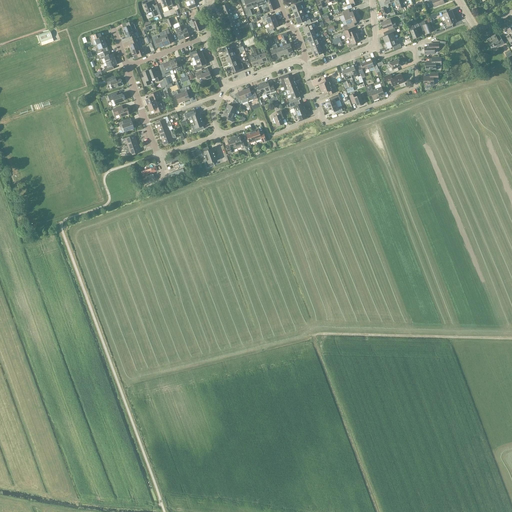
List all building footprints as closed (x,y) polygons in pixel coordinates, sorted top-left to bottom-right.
[(175,6),(172,0),(161,0),(164,7),(168,6),(169,9),(175,6)] [(186,0),(188,2),(190,1),(191,5),(188,6),(189,9),(196,7),(195,3),(200,2),(198,0),(186,0)] [(244,0),(242,1),(248,17),(252,16),(250,9),(253,8),(252,6),(249,0),(244,0)] [(255,0),(249,0),(252,6),(253,8),(256,7),(258,7),(255,0)] [(267,0),(266,0),(270,9),(275,7),(272,0),(267,0)] [(291,6),(294,12),(302,9),(301,5),(304,4),(302,0),(298,0),(295,1),(297,4),(291,6)] [(319,9),(323,8),(322,5),(327,3),(325,0),(319,0),(320,2),(317,3),(319,9)] [(348,0),(350,4),(347,6),(348,9),(354,7),(353,3),(359,1),(359,0),(348,0)] [(397,2),(396,1),(395,0),(389,0),(391,3),(394,2),(395,6),(398,5),(400,9),(404,8),(401,0),(397,2)] [(151,7),(149,2),(143,5),(147,14),(151,12),(153,17),(157,15),(156,13),(159,12),(157,5),(151,7)] [(219,11),(219,12),(230,8),(228,4),(220,7),(221,10),(219,11)] [(294,12),(296,18),(304,15),(303,11),(311,8),(310,6),(302,9),(294,12)] [(344,15),(346,20),(354,17),(352,12),(350,13),(348,10),(343,12),(344,15)] [(444,17),(445,20),(454,17),(452,11),(446,13),(444,11),(439,13),(441,18),(444,17)] [(221,19),(222,20),(233,16),(231,12),(223,15),(224,17),(221,19)] [(267,21),(269,24),(276,21),(274,16),(269,18),(268,15),(262,17),(264,22),(267,21)] [(305,18),(304,15),(296,18),(298,24),(303,22),(304,25),(311,23),(308,17),(305,18)] [(195,21),(193,22),(192,20),(189,21),(191,27),(194,26),(196,32),(202,30),(197,16),(194,17),(195,21)] [(346,20),(347,24),(343,26),(344,30),(349,29),(349,28),(355,26),(354,23),(356,22),(354,17),(346,20)] [(443,25),(445,30),(451,28),(450,25),(456,23),(454,17),(445,20),(446,24),(443,25)] [(224,26),(225,28),(236,23),(234,19),(226,23),(227,25),(224,26)] [(383,29),(387,28),(390,27),(391,29),(396,27),(394,23),(391,24),(390,20),(381,23),(383,29)] [(122,28),(124,33),(133,30),(136,29),(133,21),(126,23),(127,26),(122,28)] [(279,27),(276,21),(269,24),(270,27),(266,28),(268,34),(274,32),(273,29),(279,27)] [(413,23),(415,26),(409,28),(413,39),(414,39),(415,39),(417,39),(417,38),(419,37),(417,31),(420,29),(417,21),(413,23)] [(432,32),(429,23),(425,25),(424,22),(419,24),(422,31),(425,30),(426,34),(432,32)] [(304,31),(305,33),(318,28),(317,25),(313,27),(312,24),(304,27),(305,30),(304,31)] [(182,26),(180,27),(184,38),(190,36),(186,28),(183,29),(182,26)] [(175,29),(179,40),(184,38),(180,27),(175,29)] [(227,34),(228,35),(239,31),(237,27),(229,30),(230,33),(227,34)] [(307,34),(308,37),(316,34),(315,31),(319,30),(318,28),(305,33),(305,35),(307,34)] [(383,37),(385,43),(394,39),(393,36),(396,34),(394,29),(388,31),(389,35),(383,37)] [(138,34),(137,34),(137,32),(134,33),(133,30),(124,33),(126,38),(132,36),(133,39),(139,37),(138,34)] [(162,32),(164,36),(161,37),(164,46),(170,44),(168,38),(171,37),(168,30),(162,32)] [(346,38),(349,37),(350,39),(358,36),(358,35),(359,35),(357,30),(351,33),(350,30),(344,32),(346,38)] [(49,31),(38,35),(40,43),(52,38),(49,31)] [(307,40),(308,42),(321,37),(321,35),(317,36),(316,34),(308,37),(309,40),(307,40)] [(95,39),(97,45),(105,41),(103,36),(98,38),(97,35),(91,38),(92,40),(95,39)] [(242,39),(240,35),(232,38),(233,41),(230,42),(231,43),(242,39)] [(492,48),(496,45),(498,47),(504,44),(499,36),(496,38),(495,35),(487,40),(492,48)] [(161,37),(158,39),(157,36),(152,38),(154,44),(157,43),(159,48),(164,46),(161,37)] [(360,41),(358,36),(350,39),(352,44),(348,45),(350,48),(356,46),(355,43),(360,41)] [(311,44),(312,46),(319,43),(318,41),(322,39),(321,37),(308,42),(309,44),(311,44)] [(129,45),(131,51),(140,47),(138,42),(140,41),(139,38),(133,40),(134,43),(129,45)] [(396,43),(394,39),(385,43),(387,49),(394,46),(395,50),(401,47),(399,42),(396,43)] [(290,43),(287,45),(286,40),(283,41),(289,55),(291,54),(290,52),(293,51),(290,43)] [(107,47),(105,41),(97,45),(94,46),(96,51),(97,54),(103,52),(102,49),(107,47)] [(283,46),(280,47),(283,55),(286,54),(286,55),(289,55),(283,41),(281,42),(283,46)] [(311,50),(312,52),(325,47),(324,45),(320,46),(319,43),(312,46),(313,49),(311,50)] [(276,44),(274,45),(279,58),(281,57),(280,56),(283,55),(280,47),(278,48),(276,44)] [(431,47),(424,47),(425,54),(435,54),(434,47),(439,47),(439,44),(431,44),(431,47)] [(277,59),(279,58),(274,45),(272,46),(273,50),(271,51),(273,58),(276,57),(277,59)] [(222,52),(223,54),(237,49),(236,47),(232,48),(231,46),(223,48),(224,51),(222,52)] [(139,57),(146,55),(143,49),(141,50),(140,47),(131,51),(133,56),(138,54),(139,57)] [(324,56),(322,50),(326,49),(325,47),(312,52),(313,54),(314,53),(315,56),(317,55),(319,58),(324,56)] [(256,52),(254,48),(252,48),(252,50),(254,53),(259,66),(261,65),(260,64),(263,63),(260,55),(258,56),(256,52)] [(226,56),(227,58),(234,55),(233,53),(237,51),(237,49),(223,54),(224,56),(226,56)] [(263,54),(260,55),(263,63),(266,62),(266,63),(268,62),(263,49),(261,50),(263,54)] [(194,57),(196,61),(204,58),(202,52),(197,53),(196,51),(189,53),(191,58),(194,57)] [(105,58),(106,63),(115,59),(113,54),(107,56),(105,52),(100,54),(102,59),(105,58)] [(252,53),(252,55),(248,57),(250,61),(251,61),(253,66),(256,65),(257,67),(259,66),(254,53),(252,53)] [(226,61),(227,64),(240,59),(239,56),(235,58),(234,55),(227,58),(228,61),(226,61)] [(206,64),(204,58),(196,61),(197,65),(194,66),(196,71),(203,68),(202,66),(206,64)] [(371,58),(365,60),(368,69),(374,67),(375,70),(376,73),(377,73),(378,76),(381,75),(379,69),(378,69),(378,68),(376,63),(373,64),(371,58)] [(432,62),(425,62),(425,69),(436,69),(436,65),(439,65),(439,62),(441,62),(441,58),(432,58),(432,62)] [(117,65),(115,59),(106,63),(107,66),(104,67),(105,69),(103,70),(104,73),(112,70),(111,67),(117,65)] [(176,59),(170,61),(173,70),(176,68),(177,72),(183,70),(180,63),(177,64),(176,59)] [(229,65),(230,68),(242,64),(242,63),(238,65),(237,62),(241,61),(240,59),(227,64),(228,66),(229,65)] [(361,75),(361,76),(362,78),(363,78),(365,77),(364,74),(363,71),(368,69),(365,60),(360,63),(362,68),(359,69),(361,75)] [(388,69),(390,74),(397,71),(395,68),(401,66),(398,60),(390,63),(391,67),(388,69)] [(169,71),(173,70),(170,61),(163,64),(166,70),(162,71),(165,77),(171,74),(169,71)] [(230,73),(236,72),(236,73),(244,70),(242,64),(230,68),(231,71),(230,71),(230,73)] [(353,65),(348,67),(351,76),(353,74),(354,77),(357,76),(353,65)] [(349,79),(348,77),(351,76),(348,67),(342,69),(346,80),(349,79)] [(154,68),(149,70),(152,79),(155,78),(156,82),(162,80),(160,74),(157,75),(154,68)] [(149,81),(152,79),(149,70),(143,73),(145,79),(142,80),(145,87),(150,84),(149,81)] [(209,72),(202,74),(201,71),(196,74),(198,79),(202,77),(203,81),(212,78),(209,72)] [(430,76),(424,77),(424,83),(425,83),(425,85),(434,85),(433,79),(438,79),(438,73),(430,73),(430,76)] [(404,82),(401,74),(392,78),(390,74),(384,77),(386,82),(391,80),(393,87),(404,82)] [(283,85),(286,84),(295,81),(293,75),(288,77),(287,75),(280,77),(282,82),(283,85)] [(318,84),(320,89),(331,85),(330,82),(332,82),(330,76),(324,79),(325,82),(318,84)] [(123,85),(121,79),(114,82),(113,77),(107,79),(109,85),(111,84),(112,88),(116,87),(116,88),(123,85)] [(273,86),(270,87),(268,81),(262,83),(266,93),(271,91),(272,93),(275,91),(273,86)] [(286,84),(283,85),(285,91),(297,86),(295,81),(286,84)] [(381,87),(376,89),(379,98),(385,96),(383,92),(386,90),(383,82),(380,84),(381,87)] [(263,95),(263,94),(266,93),(262,83),(257,85),(259,90),(256,92),(259,97),(263,95)] [(336,92),(334,87),(332,88),(331,85),(320,89),(321,89),(323,94),(329,92),(330,95),(336,92)] [(373,90),(371,86),(371,85),(365,87),(365,88),(368,97),(372,96),(374,100),(379,98),(376,89),(373,90)] [(286,93),(287,96),(299,91),(297,86),(285,91),(286,93)] [(184,92),(181,93),(184,101),(190,99),(188,93),(190,92),(188,87),(183,89),(184,92)] [(248,101),(251,100),(256,98),(254,93),(252,94),(249,88),(244,90),(247,98),(248,101)] [(240,98),(235,100),(239,105),(246,102),(248,101),(247,98),(244,90),(238,92),(240,98)] [(179,103),(184,101),(181,93),(178,94),(177,91),(172,93),(174,99),(177,98),(179,103)] [(288,99),(290,103),(297,101),(296,98),(301,96),(299,91),(287,96),(288,99)] [(118,95),(117,92),(108,95),(110,101),(114,100),(115,104),(125,100),(122,94),(118,95)] [(146,100),(148,105),(158,102),(157,99),(161,97),(159,92),(149,95),(150,98),(146,100)] [(363,104),(360,95),(357,96),(356,93),(350,96),(352,102),(355,101),(357,106),(363,104)] [(326,103),(328,108),(337,105),(341,103),(339,100),(341,100),(339,95),(331,98),(332,100),(326,103)] [(228,105),(226,110),(235,114),(239,105),(235,100),(234,99),(232,103),(234,105),(233,107),(228,105)] [(298,105),(297,101),(290,103),(289,104),(291,110),(290,110),(291,113),(305,108),(303,103),(298,105)] [(159,104),(158,102),(148,105),(150,111),(154,109),(156,113),(165,110),(164,106),(162,106),(161,104),(159,104)] [(343,112),(341,106),(342,106),(341,103),(337,105),(328,108),(330,113),(336,111),(337,114),(343,112)] [(129,114),(127,108),(122,110),(121,107),(113,109),(115,116),(120,115),(121,117),(129,114)] [(305,108),(291,113),(292,117),(293,116),(296,122),(304,119),(302,115),(307,113),(305,108)] [(189,118),(190,121),(192,120),(193,123),(202,120),(200,114),(197,115),(195,110),(185,114),(186,119),(189,118)] [(233,119),(235,114),(226,110),(224,115),(229,117),(227,120),(233,122),(234,119),(233,119)] [(285,116),(282,110),(276,112),(278,116),(274,117),(277,126),(284,124),(281,118),(285,116)] [(155,123),(158,129),(171,124),(170,121),(167,122),(168,123),(167,123),(165,119),(155,123)] [(204,126),(202,120),(193,123),(194,125),(192,126),(194,132),(199,131),(198,128),(204,126)] [(134,128),(132,122),(127,124),(126,121),(119,123),(121,128),(123,127),(125,131),(134,128)] [(158,129),(160,134),(169,131),(168,127),(169,126),(169,127),(172,126),(171,124),(158,129)] [(259,130),(253,132),(256,141),(262,139),(263,143),(266,141),(264,134),(261,135),(259,130)] [(160,134),(162,140),(175,135),(174,132),(172,133),(172,134),(171,135),(169,131),(160,134)] [(249,140),(245,141),(247,147),(248,148),(251,147),(250,143),(256,141),(253,132),(246,134),(249,140)] [(126,140),(127,144),(137,141),(135,135),(121,140),(122,143),(125,142),(124,141),(126,140)] [(176,138),(175,135),(162,140),(164,146),(174,142),(172,138),(173,138),(173,139),(176,138)] [(242,143),(240,136),(234,139),(237,147),(237,149),(243,147),(244,148),(247,147),(245,141),(242,143)] [(228,154),(232,152),(234,152),(234,150),(237,149),(237,147),(234,139),(228,141),(230,147),(226,148),(228,154)] [(124,149),(125,151),(139,147),(137,141),(127,144),(128,148),(127,149),(127,148),(124,149)] [(141,153),(139,147),(125,151),(126,154),(129,153),(128,152),(130,152),(131,156),(141,153)] [(205,155),(206,158),(215,155),(213,149),(207,151),(206,147),(200,149),(203,156),(205,155)] [(213,166),(211,163),(217,161),(215,155),(206,158),(207,161),(205,162),(207,168),(213,166)] [(142,176),(157,171),(155,167),(141,172),(142,176)] [(181,174),(184,173),(183,169),(169,174),(170,178),(178,175),(178,176),(181,175),(181,174)]
